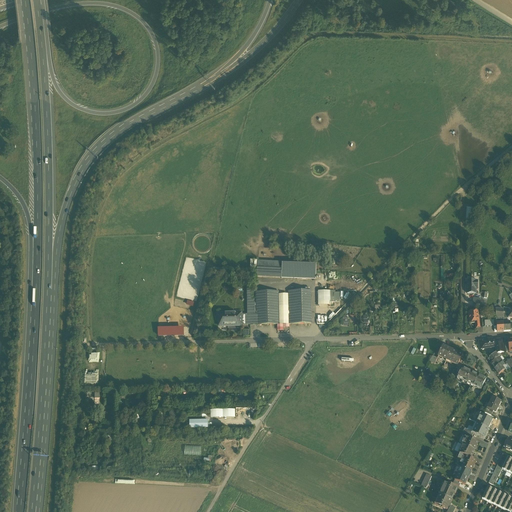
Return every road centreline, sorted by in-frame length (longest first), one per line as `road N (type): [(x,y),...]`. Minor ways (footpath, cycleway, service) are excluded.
road 1 (motorway): [(0,28),(89,4),(141,20),(154,36),(158,66),(148,91),(127,109),(102,114),(74,105),(44,60)]
road 2 (motorway): [(49,296),(66,209),(87,163),(113,136),(227,67)]
road 3 (track): [(314,340),(462,187),(511,147)]
road 4 (motorway): [(35,245),(20,511)]
road 5 (motorway): [(22,0),(35,245)]
road 6 (motorway): [(49,296),(44,60)]
road 7 (motorway): [(32,511),(49,296)]
road 8 (track): [(208,511),(314,340)]
road 9 (residential): [(314,340),(465,337)]
road 10 (residential): [(511,400),(469,511)]
